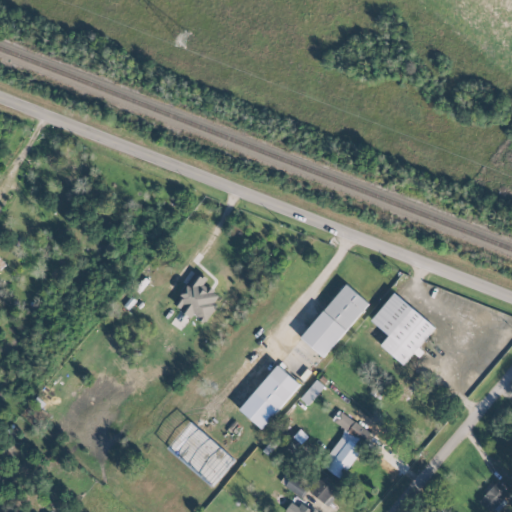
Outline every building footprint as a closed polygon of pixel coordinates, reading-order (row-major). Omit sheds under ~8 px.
[(173,305),(192,317),(192,316),(203,323),(221,296),(203,284),(206,279),(194,271),(173,305)] [(369,303),(346,284),(300,337),(323,357),(369,303)] [(435,327),(394,292),(370,320),(388,335),(380,345),(403,365),(415,350),(416,350),(435,327)] [(254,392),(277,411),(300,384),(277,365),(254,392)] [(307,405),(323,386),(315,379),(299,398),(307,405)] [(361,449),(356,446),(367,430),(338,410),(331,420),(345,429),(321,465),(341,479),(361,449)] [(309,491),(325,505),(337,491),(322,477),(309,491)] [(489,511),(491,511),(508,492),(495,481),(478,502),(489,511)] [(311,511),(292,499),(284,511),(285,511),(311,511)]
